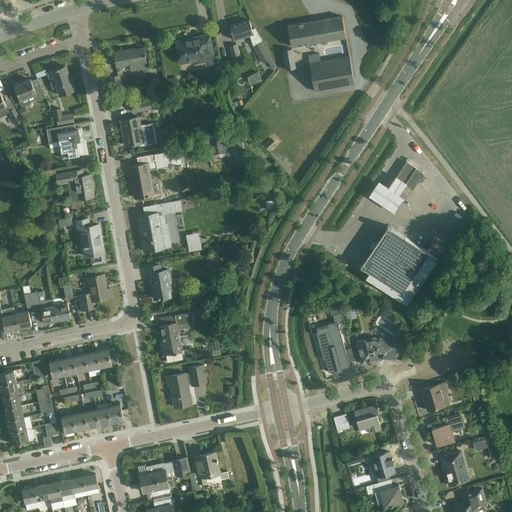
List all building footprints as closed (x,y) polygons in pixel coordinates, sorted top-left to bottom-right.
[(292,47),(336,39),(346,37),(342,16),(288,26),(292,47)] [(249,20),(230,26),(235,40),(250,35),(253,45),(264,63),(268,61),(271,59),(261,41),(262,40),(255,28),(252,30),(249,20)] [(194,41),(177,44),(178,54),(180,64),(204,59),(214,57),(213,52),(210,35),(193,38),(194,41)] [(236,44),(230,47),(233,58),(240,56),(236,44)] [(117,67),(131,64),(133,71),(148,68),(144,48),(132,50),(132,49),(114,52),(117,67)] [(296,68),(292,49),(283,50),(286,70),(296,68)] [(310,64),(315,91),(354,84),(349,56),(310,64)] [(57,69),(52,71),(60,95),(76,90),(73,81),(72,82),(66,66),(59,68),(58,68),(57,68),(57,69)] [(119,76),(111,77),(115,99),(121,98),(119,92),(122,91),(119,76)] [(33,95),(36,101),(46,97),(38,79),(32,82),(31,79),(23,82),(23,83),(17,85),(16,85),(15,85),(21,100),(20,102),(21,105),(23,106),(30,104),(31,101),(29,97),(33,95)] [(0,92),(0,91),(0,112),(1,116),(10,112),(9,111),(7,106),(0,92)] [(133,112),(151,109),(149,101),(132,104),(133,112)] [(25,107),(19,110),(22,116),(28,113),(25,107)] [(16,125),(22,122),(15,108),(9,111),(10,112),(16,125)] [(73,114),(63,116),(61,108),(53,110),(55,118),(58,118),(59,124),(74,122),(73,114)] [(154,143),(150,124),(141,126),(139,117),(121,120),(126,145),(141,142),(141,145),(154,143)] [(59,141),(63,158),(80,155),(79,154),(85,153),(83,144),(81,144),(81,141),(84,140),(82,128),(76,129),(75,123),(57,127),(58,132),(48,134),(49,143),(59,141)] [(241,137),(217,141),(219,153),(231,151),(232,157),(244,155),(241,137)] [(154,195),(151,177),(149,169),(182,163),(179,150),(137,157),(139,165),(130,167),(135,198),(154,195)] [(413,189),(424,173),(407,161),(397,176),(396,178),(413,189)] [(83,169),(57,174),(59,184),(67,183),(71,182),(70,180),(75,179),(74,177),(84,175),(83,169)] [(90,174),(84,175),(74,177),(75,179),(70,180),(71,182),(67,183),(71,201),(94,196),(90,174)] [(380,180),(370,195),(395,211),(405,197),(400,194),(408,182),(397,175),(389,186),(380,180)] [(417,206),(423,207),(426,194),(420,193),(417,206)] [(180,200),(162,203),(164,214),(182,211),(180,200)] [(159,212),(140,216),(143,228),(141,229),(145,251),(172,246),(167,223),(162,224),(159,212)] [(87,219),(74,221),(76,230),(78,229),(80,240),(84,240),(87,256),(93,255),(95,264),(105,262),(104,253),(102,243),(100,243),(99,236),(102,236),(100,225),(92,226),(89,227),(87,219)] [(361,266),(360,266),(364,268),(370,272),(366,277),(407,305),(437,260),(438,259),(436,258),(431,255),(404,236),(388,225),(386,229),(387,230),(377,243),(374,242),(372,249),(373,249),(364,263),(363,262),(361,266)] [(200,240),(188,242),(190,251),(202,249),(200,240)] [(255,261),(254,251),(247,252),(247,262),(255,261)] [(161,265),(158,265),(148,267),(151,280),(155,299),(174,295),(170,270),(162,271),(161,265)] [(79,294),(81,300),(82,310),(96,308),(94,300),(113,297),(111,289),(107,289),(104,274),(89,277),(92,292),(79,294)] [(74,298),(71,284),(64,286),(67,299),(74,298)] [(58,320),(53,299),(46,300),(44,290),(39,291),(36,291),(31,292),(34,306),(40,304),(44,323),(58,320)] [(34,306),(31,292),(25,294),(28,307),(34,306)] [(68,302),(65,302),(64,300),(61,298),(57,298),(53,299),(58,320),(71,317),(68,302)] [(19,328),(16,313),(14,307),(2,310),(0,300),(0,313),(2,314),(5,331),(19,328)] [(326,311),(313,314),(315,319),(326,359),(334,357),(335,359),(339,358),(338,356),(347,354),(335,313),(341,312),(338,300),(329,302),(332,311),(326,312),(326,311)] [(356,318),(353,303),(344,306),(347,320),(356,318)] [(29,310),(16,313),(19,328),(32,325),(29,310)] [(176,315),(160,318),(164,342),(161,342),(164,355),(166,354),(168,362),(184,359),(182,351),(177,325),(194,322),(192,312),(176,315)] [(356,342),(360,354),(362,364),(376,360),(376,362),(377,361),(377,360),(382,358),(383,357),(394,360),(398,343),(380,338),(379,340),(374,339),(366,341),(365,339),(356,342)] [(118,364),(115,349),(109,350),(109,349),(97,351),(100,367),(118,364)] [(100,367),(97,351),(85,354),(88,370),(100,367)] [(88,370),(85,354),(73,357),(77,373),(88,370)] [(77,373),(73,357),(61,359),(65,375),(77,373)] [(65,375),(61,359),(49,362),(53,378),(65,375)] [(207,383),(207,380),(204,365),(190,368),(191,374),(187,375),(187,373),(168,376),(169,386),(171,386),(175,407),(192,404),(188,384),(192,383),(192,385),(207,383)] [(0,372),(0,383),(0,385),(17,382),(14,370),(0,372)] [(22,381),(22,380),(17,382),(0,385),(3,397),(19,393),(19,394),(25,393),(24,390),(25,390),(23,381),(22,381)] [(449,391),(446,382),(421,389),(428,410),(445,405),(442,393),(449,391)] [(22,405),(19,394),(19,393),(3,397),(6,409),(22,405)] [(53,406),(51,399),(46,400),(42,401),(43,405),(47,404),(48,408),(53,406)] [(121,404),(109,407),(112,423),(124,420),(121,404)] [(24,417),(22,405),(6,409),(8,421),(24,417)] [(355,411),(357,421),(360,428),(369,426),(371,432),(381,429),(377,414),(379,413),(377,405),(355,411)] [(112,423),(109,407),(97,409),(101,425),(112,423)] [(101,425),(97,409),(85,412),(89,428),(101,425)] [(89,428),(85,412),(73,414),(77,430),(89,428)] [(77,430),(73,414),(62,417),(65,433),(77,430)] [(435,435),(432,436),(433,440),(436,440),(438,445),(455,441),(452,430),(464,427),(461,416),(460,414),(442,419),(444,425),(433,428),(435,435)] [(344,429),(340,415),(334,417),(338,431),(344,429)] [(27,429),(24,417),(8,421),(11,432),(27,429)] [(59,434),(56,422),(51,423),(45,425),(47,434),(52,433),(52,436),(59,434)] [(29,441),(27,431),(27,429),(11,432),(13,444),(29,441)] [(193,456),(197,472),(191,473),(195,491),(201,490),(200,484),(222,479),(216,451),(193,456)] [(448,475),(446,476),(449,485),(467,480),(461,462),(464,462),(461,451),(447,455),(448,461),(444,462),(448,475)] [(391,462),(388,452),(368,458),(370,464),(373,463),(377,477),(395,472),(393,462),(391,462)] [(365,460),(363,453),(346,458),(348,465),(365,460)] [(191,473),(188,458),(147,466),(149,473),(140,475),(142,483),(167,478),(191,473)] [(96,474),(84,476),(86,489),(99,486),(96,474)] [(86,489),(84,476),(71,479),(74,492),(86,489)] [(170,493),(167,478),(142,483),(144,492),(152,490),(154,499),(171,495),(170,493)] [(74,492),(71,479),(59,482),(62,494),(63,500),(76,498),(74,492)] [(403,497),(399,485),(393,486),(391,479),(366,487),(369,495),(375,493),(378,504),(383,503),(384,508),(391,506),(391,507),(393,506),(393,505),(398,504),(397,499),(403,497)] [(62,494),(59,482),(47,484),(50,497),(51,503),(63,500),(62,494)] [(206,490),(221,489),(220,482),(205,483),(206,490)] [(50,497),(47,484),(35,487),(38,500),(50,497)] [(38,500),(35,487),(30,488),(28,486),(25,487),(24,489),(23,489),(27,510),(40,507),(38,500)] [(462,505),(455,507),(456,511),(478,511),(478,509),(486,503),(482,488),(461,494),(463,501),(461,502),(462,505)] [(174,511),(171,498),(171,495),(154,499),(156,508),(148,510),(148,511),(174,511)]
